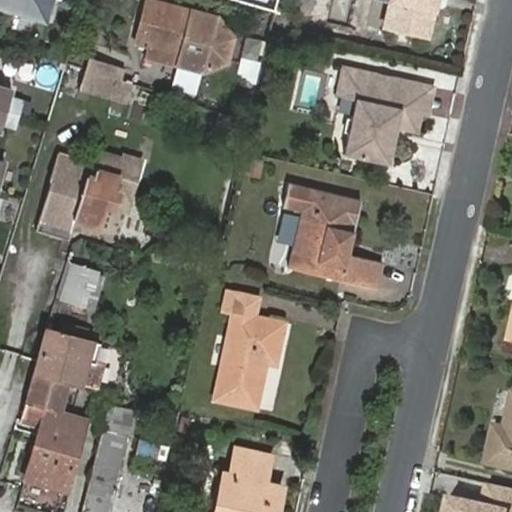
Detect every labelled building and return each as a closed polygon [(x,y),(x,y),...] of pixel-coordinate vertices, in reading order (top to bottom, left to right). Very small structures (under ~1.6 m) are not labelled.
[(0,0),(0,6),(44,20),(50,0),(0,0)] [(377,29),(431,41),(441,0),(396,0),(396,3),(387,0),(383,0),(379,3),(374,23),(377,29)] [(217,20),(148,3),(136,47),(181,58),(178,68),(203,74),(226,65),(233,40),(217,20)] [(118,73),(92,65),(83,96),(109,104),(118,73)] [(336,98),(354,102),(360,74),(342,70),(336,98)] [(360,74),(354,102),(341,157),(387,167),(393,144),(389,143),(391,135),(395,136),(396,132),(414,136),(418,117),(416,116),(421,88),(360,74)] [(19,124),(27,94),(12,90),(13,83),(0,79),(0,126),(1,127),(3,120),(19,124)] [(431,91),(421,88),(416,116),(418,117),(425,119),(431,91)] [(0,184),(8,156),(0,153),(0,184)] [(260,176),(263,160),(243,156),(240,172),(260,176)] [(60,181),(52,179),(41,218),(69,226),(72,216),(96,223),(103,201),(112,204),(116,190),(112,188),(116,173),(101,168),(99,177),(92,175),(94,169),(87,166),(66,161),(60,181)] [(306,210),(310,190),(293,187),(289,206),(306,210)] [(306,210),(296,255),(322,261),(318,276),(381,290),(386,263),(353,256),(364,202),(310,190),(306,210)] [(318,276),(322,261),(296,255),(293,270),(318,276)] [(82,287),(93,290),(96,273),(69,265),(60,301),(89,308),(90,300),(79,298),(82,287)] [(90,300),(93,290),(82,287),(79,298),(90,300)] [(235,293),(230,312),(238,314),(239,313),(261,319),(265,300),(235,293)] [(238,314),(220,402),(262,412),(273,367),(282,368),(291,326),(261,319),(239,313),(238,314)] [(40,375),(27,425),(42,429),(48,407),(63,411),(70,380),(84,383),(94,341),(49,329),(38,375),(40,375)] [(511,400),(505,399),(490,469),(511,473),(511,400)] [(120,477),(132,410),(111,406),(98,473),(120,477)] [(88,421),(65,415),(51,412),(30,480),(68,491),(88,421)] [(283,511),(286,498),(269,494),(274,467),(241,460),(235,486),(228,485),(221,511),(283,511)] [(511,511),(511,490),(485,485),(481,504),(445,496),(441,511),(511,511)]
